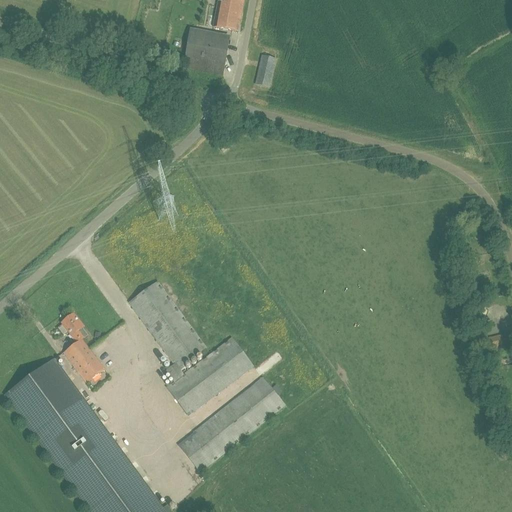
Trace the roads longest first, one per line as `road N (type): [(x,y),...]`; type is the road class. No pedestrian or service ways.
road 1 (unclassified): [(511,275),(496,215),(451,168),(226,104)]
road 2 (unclassified): [(0,310),(226,104)]
road 3 (unclassified): [(226,104),(0,22)]
